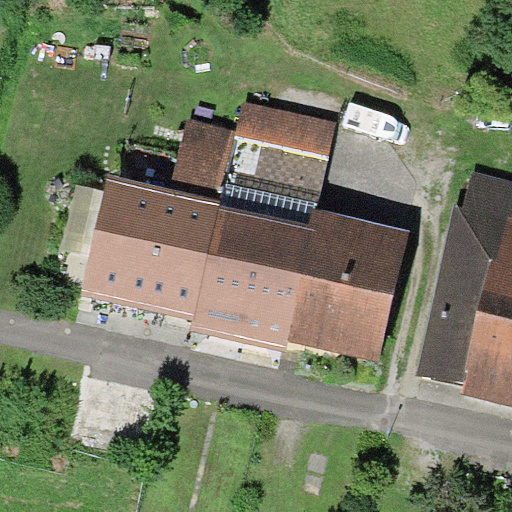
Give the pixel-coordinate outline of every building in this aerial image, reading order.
[(511,76),(498,85),(511,107),(511,76)] [(244,102),(236,137),(329,157),(336,122),(244,102)] [(189,121),(174,183),(217,193),(232,132),(189,121)] [(511,181),(472,172),(463,210),(456,209),(416,376),(465,387),(462,399),(511,411),(511,181)] [(194,323),(219,214),(220,208),(108,183),(82,298),(174,319),(194,323)] [(410,234),(315,213),(310,234),(285,345),(289,346),(300,349),(381,367),(410,234)] [(286,357),(289,346),(285,345),(310,234),(219,214),(194,323),(191,336),(269,353),(286,357)]
